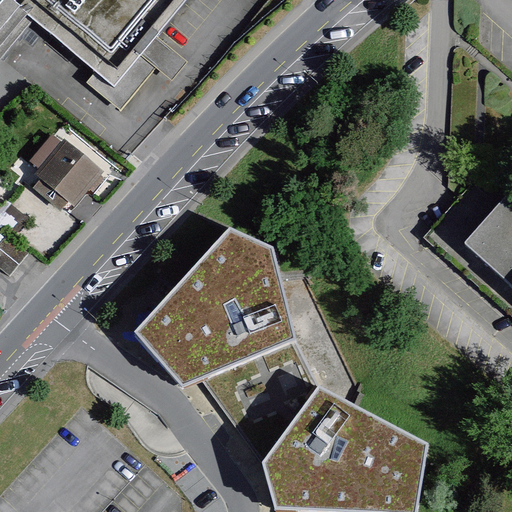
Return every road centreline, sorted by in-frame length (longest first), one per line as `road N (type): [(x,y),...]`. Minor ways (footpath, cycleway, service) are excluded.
road 1 (tertiary): [(0,355),(214,112),(336,0)]
road 2 (unknown): [(153,159),(22,45)]
